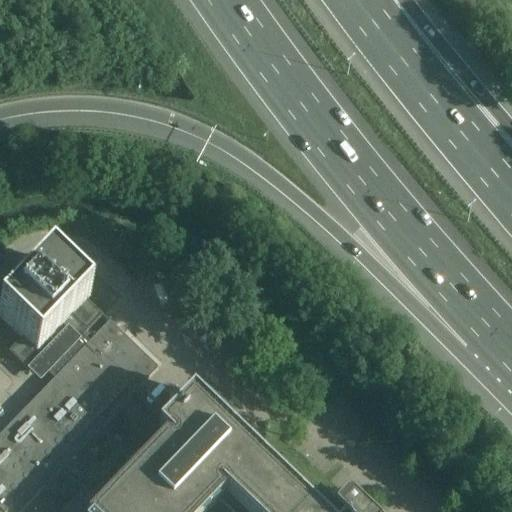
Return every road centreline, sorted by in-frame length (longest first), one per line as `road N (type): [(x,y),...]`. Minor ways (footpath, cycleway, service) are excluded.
road 1 (motorway): [(0,114),(77,104),(201,131),(349,242),(489,325)]
road 2 (motorway): [(224,0),(391,217),(489,325)]
road 3 (residential): [(405,511),(301,412),(242,405),(128,292)]
road 4 (motorway): [(511,191),(360,3)]
road 5 (motorway): [(511,143),(360,3)]
